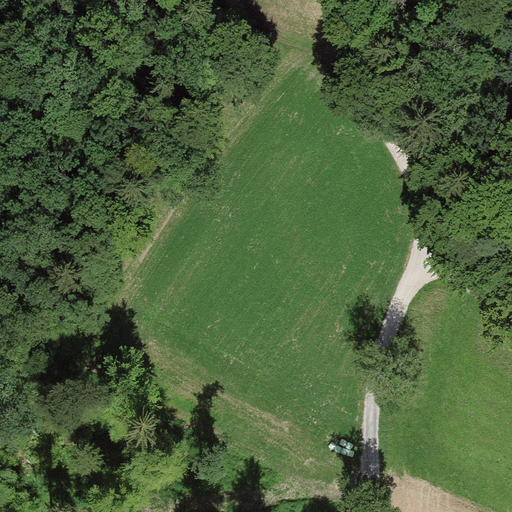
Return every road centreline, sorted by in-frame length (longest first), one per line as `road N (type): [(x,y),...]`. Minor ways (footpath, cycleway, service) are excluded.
road 1 (track): [(358,0),(368,61),(424,183),(422,234),(370,402),(372,511)]
road 2 (track): [(422,234),(511,319)]
